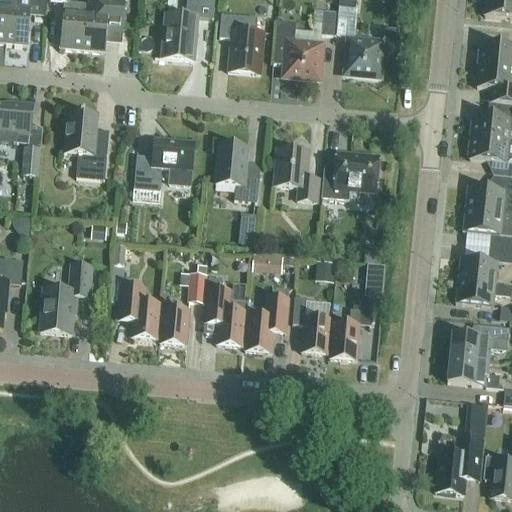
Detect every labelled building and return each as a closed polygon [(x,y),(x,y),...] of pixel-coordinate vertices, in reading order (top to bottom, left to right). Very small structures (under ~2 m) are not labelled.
[(0,0),(0,47),(4,48),(8,0),(0,0)] [(8,0),(4,48),(27,50),(30,18),(46,20),(47,5),(48,3),(47,0),(31,0),(31,11),(18,10),(19,0),(8,0)] [(85,16),(82,55),(104,57),(107,28),(122,30),(124,1),(114,0),(86,0),(86,7),(85,16)] [(196,21),(213,23),(214,0),(197,0),(197,7),(186,6),(185,19),(165,18),(161,62),(192,65),(196,21)] [(356,12),(357,0),(339,0),(339,11),(356,12)] [(511,22),(511,0),(485,0),(484,19),(511,22)] [(63,7),(59,53),(82,55),(85,16),(86,7),(70,6),(70,7),(63,7)] [(335,40),(337,16),(323,15),(321,39),(335,40)] [(256,21),(220,18),(218,42),(230,43),(227,76),(259,79),(263,37),(255,36),(256,21)] [(318,84),(321,49),(290,46),(292,26),(276,25),(272,68),(284,69),(283,81),(318,84)] [(379,81),(381,64),(397,65),(400,33),(384,32),(382,46),(347,43),(344,78),(379,81)] [(511,50),(481,47),(478,69),(511,72),(511,50)] [(511,72),(478,69),(476,92),(489,93),(489,102),(511,104),(511,72)] [(32,108),(13,106),(12,110),(0,108),(0,145),(28,147),(28,138),(29,138),(32,108)] [(92,156),(95,120),(83,119),(83,118),(67,116),(63,157),(77,158),(75,182),(104,185),(106,157),(92,156)] [(470,141),(507,145),(508,132),(511,132),(511,124),(473,119),(470,141)] [(511,161),(511,145),(507,145),(471,141),(469,163),(504,167),(505,166),(510,161),(511,161)] [(161,172),(169,172),(168,189),(191,191),(193,174),(191,174),(193,146),(153,143),(152,163),(136,162),(132,203),(158,205),(161,172)] [(256,207),(259,173),(245,172),(247,151),(218,148),(215,188),(235,190),(233,205),(256,207)] [(38,181),(41,152),(23,150),(21,180),(38,181)] [(317,206),(318,183),(305,182),(307,156),(277,154),(274,190),(298,192),(297,205),(317,206)] [(374,195),(377,162),(337,159),(336,172),(324,171),(321,202),(348,205),(349,193),(374,195)] [(466,190),(464,213),(502,217),(502,216),(503,207),(511,208),(511,181),(496,180),(495,193),(466,190)] [(511,217),(502,216),(502,217),(464,213),(462,236),(490,239),(489,251),(511,253),(511,217)] [(254,248),(256,219),(243,217),(241,247),(254,248)] [(20,237),(25,239),(30,239),(32,222),(13,220),(12,224),(14,229),(16,232),(20,237)] [(124,227),(116,226),(115,236),(124,237),(124,227)] [(105,242),(106,228),(93,227),(92,240),(105,242)] [(125,269),(127,249),(115,248),(113,268),(125,269)] [(380,252),(365,251),(364,267),(379,268),(380,256),(380,252)] [(511,267),(511,253),(489,251),(487,264),(459,262),(457,284),(495,288),(498,266),(511,267)] [(266,276),(281,277),(282,261),(267,260),(266,276)] [(284,261),(283,269),(293,270),(294,261),(284,261)] [(0,333),(2,334),(4,306),(7,307),(8,288),(20,289),(22,265),(0,263),(0,333)] [(334,286),(335,268),(317,266),(316,284),(334,286)] [(204,308),(207,279),(206,279),(207,269),(197,268),(197,278),(180,277),(179,289),(188,290),(187,306),(204,308)] [(367,268),(364,300),(380,302),(383,270),(367,268)] [(89,302),(91,270),(71,269),(69,295),(43,293),(40,337),(71,339),(73,311),(75,311),(76,301),(89,302)] [(205,311),(204,328),(218,329),(216,349),(242,351),(245,316),(246,305),(230,304),(231,295),(221,294),(222,283),(208,281),(205,311)] [(118,313),(117,324),(132,325),(131,342),(157,344),(161,308),(146,307),(147,292),(136,291),(137,284),(121,282),(118,313)] [(511,289),(495,288),(457,284),(455,307),(493,311),(494,300),(510,302),(511,289)] [(248,319),(244,355),(271,357),(273,337),(285,338),(286,323),(287,320),(289,295),(272,293),(271,302),(265,301),(263,321),(248,319)] [(294,300),(292,328),(303,329),(301,357),(327,359),(330,323),(304,321),(306,302),(294,300)] [(349,313),(348,328),(332,327),(329,363),(356,365),(359,329),(371,330),(373,304),(353,302),(352,313),(349,313)] [(511,323),(511,311),(500,311),(499,323),(511,323)] [(186,350),(189,314),(163,312),(159,347),(186,350)] [(451,339),(449,363),(488,367),(490,353),(500,354),(501,344),(507,345),(509,332),(477,329),(476,341),(451,339)] [(487,378),(488,367),(449,363),(447,387),(486,390),(486,392),(498,393),(499,380),(487,378)] [(511,410),(511,394),(504,394),(503,409),(511,410)] [(471,409),(467,443),(483,445),(486,411),(471,409)] [(439,457),(435,496),(463,499),(465,483),(479,485),(480,468),(483,445),(467,443),(463,443),(457,442),(455,458),(439,457)] [(487,462),(484,485),(492,486),(490,502),(511,504),(511,446),(511,447),(509,466),(496,465),(496,463),(487,462)]
